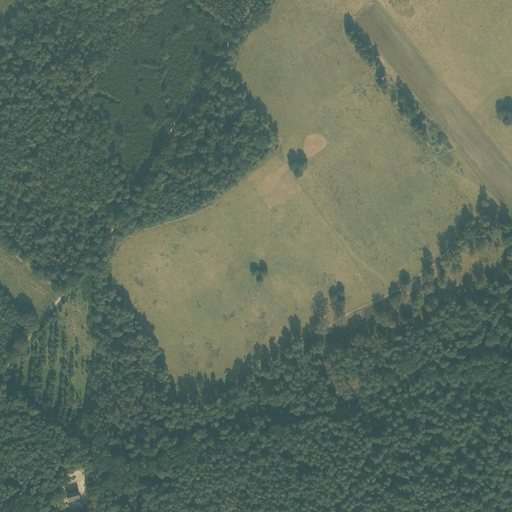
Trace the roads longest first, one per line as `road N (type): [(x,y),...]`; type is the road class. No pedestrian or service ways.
road 1 (track): [(426,364),(259,429),(127,468)]
road 2 (track): [(260,0),(182,106),(136,199),(93,256)]
road 3 (track): [(93,256),(96,478)]
road 4 (unknown): [(498,502),(324,404)]
road 5 (track): [(0,376),(93,256)]
